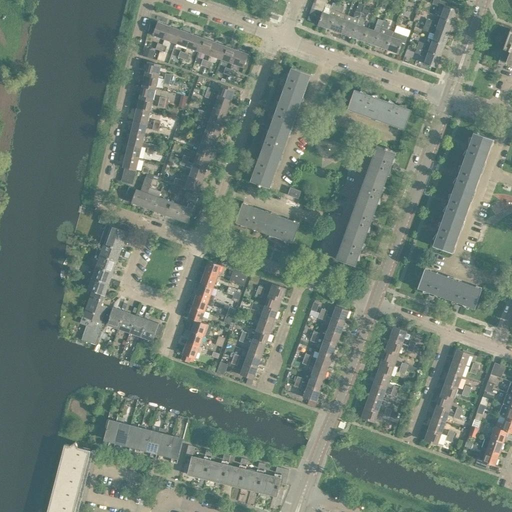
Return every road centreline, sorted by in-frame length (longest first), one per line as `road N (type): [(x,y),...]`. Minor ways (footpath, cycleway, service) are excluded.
road 1 (residential): [(146,223),(98,203),(145,0)]
road 2 (residential): [(198,242),(275,35)]
road 3 (tertiary): [(374,303),(448,97)]
road 4 (tertiary): [(302,495),(374,303)]
road 5 (residential): [(448,97),(328,54)]
road 6 (residential): [(173,310),(123,291),(146,223)]
